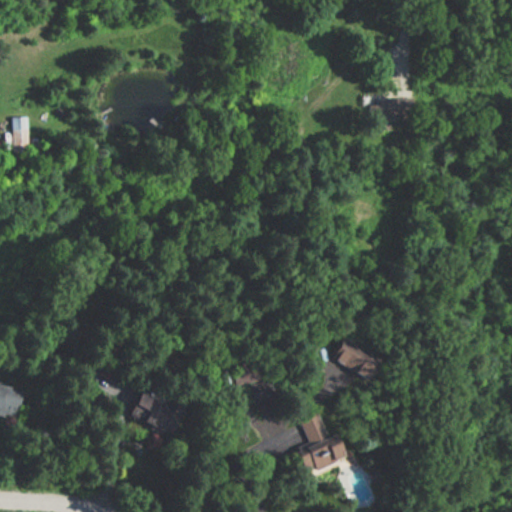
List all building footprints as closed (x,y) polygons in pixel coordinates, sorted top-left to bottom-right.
[(365,105),(366,129),(388,129),(387,114),(410,114),(409,97),(373,98),(373,105),(365,105)] [(24,153),(24,117),(8,117),(8,153),(24,153)] [(375,353),(361,375),(326,354),(339,332),(375,353)] [(253,354),(259,376),(232,383),(227,360),(253,354)] [(246,383),(250,401),(273,394),(268,377),(246,383)] [(0,416),(10,419),(18,389),(0,384),(0,416)] [(165,436),(176,415),(143,398),(132,419),(165,436)] [(294,419),(304,440),(291,445),(301,469),(310,465),(312,469),(333,460),(331,457),(341,453),(331,431),(323,434),(313,411),(294,419)]
